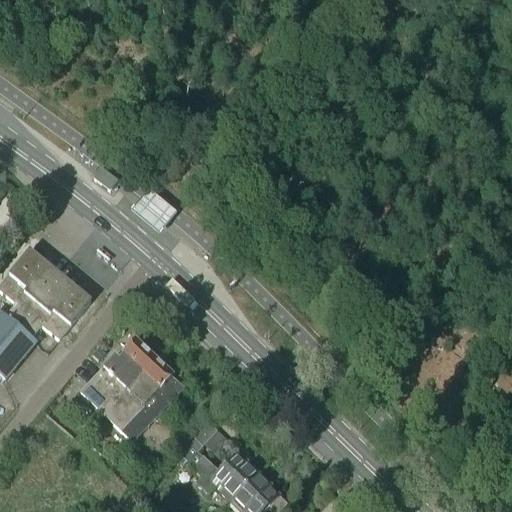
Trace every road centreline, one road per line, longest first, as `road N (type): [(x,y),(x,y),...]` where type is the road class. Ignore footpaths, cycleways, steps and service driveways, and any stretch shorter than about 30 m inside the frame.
road 1 (primary): [(414,511),(157,263)]
road 2 (residential): [(157,263),(0,448)]
road 3 (primary): [(157,263),(0,141)]
